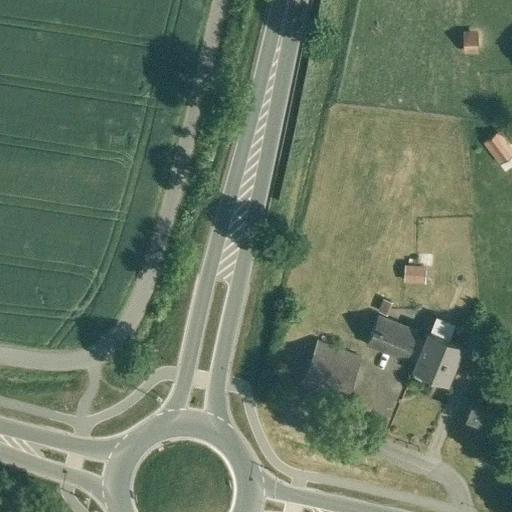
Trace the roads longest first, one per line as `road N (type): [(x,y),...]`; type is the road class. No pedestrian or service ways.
road 1 (unclassified): [(0,356),(90,357),(132,316),(167,215),(219,0)]
road 2 (primary): [(229,251),(287,0)]
road 3 (primary): [(229,251),(162,427)]
road 4 (primary): [(221,437),(216,383),(229,251)]
road 5 (secondary): [(129,447),(99,450),(0,429)]
road 6 (secondary): [(0,445),(115,491)]
